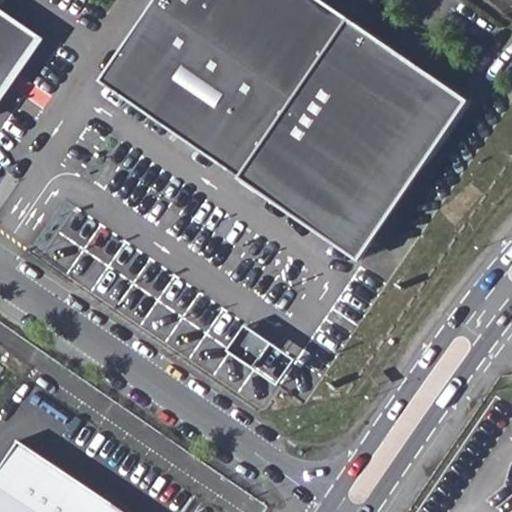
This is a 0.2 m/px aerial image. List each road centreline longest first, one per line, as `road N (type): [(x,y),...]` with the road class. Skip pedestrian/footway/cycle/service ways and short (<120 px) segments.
road 1 (residential): [(330,504),(0,278)]
road 2 (secondary): [(511,252),(330,504)]
road 3 (secondary): [(367,511),(511,307)]
